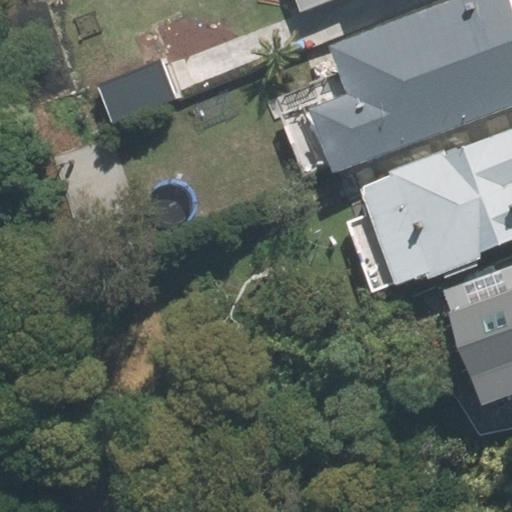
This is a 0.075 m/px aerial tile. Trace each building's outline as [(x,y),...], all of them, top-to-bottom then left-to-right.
[(305,0),(311,14),(348,0),(305,0)] [(326,109),(351,178),(511,115),(511,0),(466,0),(345,46),(364,95),(326,109)] [(110,134),(58,153),(105,282),(157,263),(110,134)] [(511,136),(374,189),(412,288),(511,250),(511,136)] [(511,270),(454,293),(498,410),(511,404),(511,270)]
